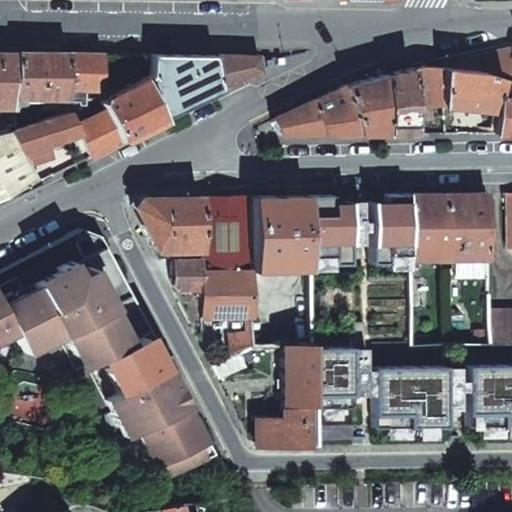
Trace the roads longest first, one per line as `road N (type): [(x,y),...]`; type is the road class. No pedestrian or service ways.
road 1 (residential): [(98,188),(252,458),(511,454)]
road 2 (residential): [(0,22),(415,25)]
road 3 (residential): [(511,158),(145,165)]
road 4 (residential): [(415,25),(145,165)]
